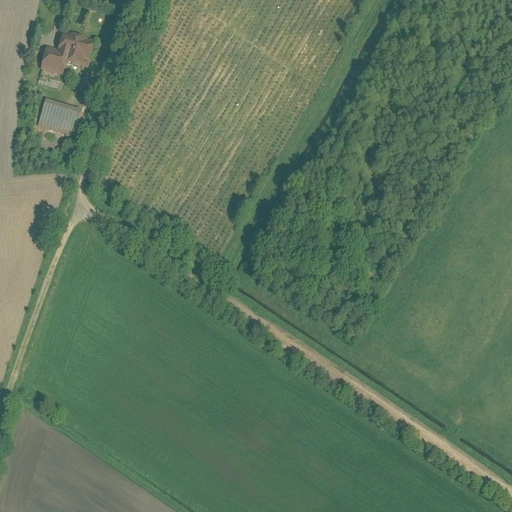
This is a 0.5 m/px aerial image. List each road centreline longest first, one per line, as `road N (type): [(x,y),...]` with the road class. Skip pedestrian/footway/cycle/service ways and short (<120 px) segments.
road 1 (track): [(81,207),(511,496)]
road 2 (unclassified): [(121,0),(139,4),(73,214)]
road 3 (track): [(0,408),(73,214)]
